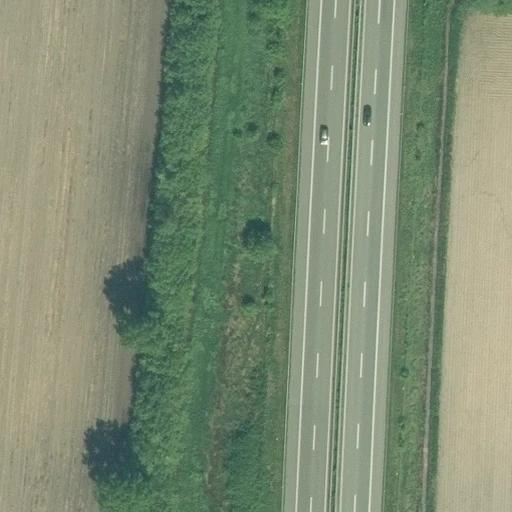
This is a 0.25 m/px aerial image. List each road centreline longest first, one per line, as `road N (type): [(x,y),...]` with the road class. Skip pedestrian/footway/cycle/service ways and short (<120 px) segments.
road 1 (motorway): [(320,0),(294,511)]
road 2 (motorway): [(354,511),(380,0)]
